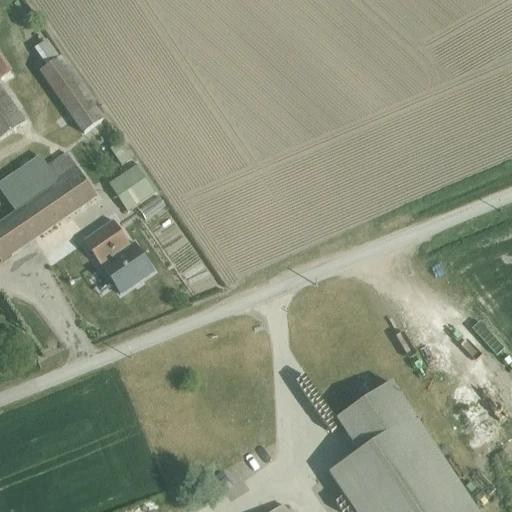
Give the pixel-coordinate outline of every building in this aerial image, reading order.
[(105,132),(51,50),(36,60),(90,141),(105,132)] [(0,65),(0,150),(1,151),(27,132),(0,95),(0,90),(12,82),(0,65)] [(0,209),(0,267),(103,201),(69,148),(44,165),(52,177),(0,209)] [(126,214),(157,197),(140,167),(109,185),(126,214)] [(140,210),(145,221),(166,211),(162,200),(140,210)] [(105,231),(84,246),(124,302),(155,279),(135,251),(124,258),(105,231)] [(206,355),(179,366),(186,382),(212,372),(206,355)] [(482,511),(403,380),(338,419),(360,455),(337,469),(339,471),(331,476),(352,511),(482,511)] [(214,415),(169,444),(188,474),(210,460),(236,501),(260,486),(214,415)] [(162,511),(157,501),(133,511),(162,511)]
